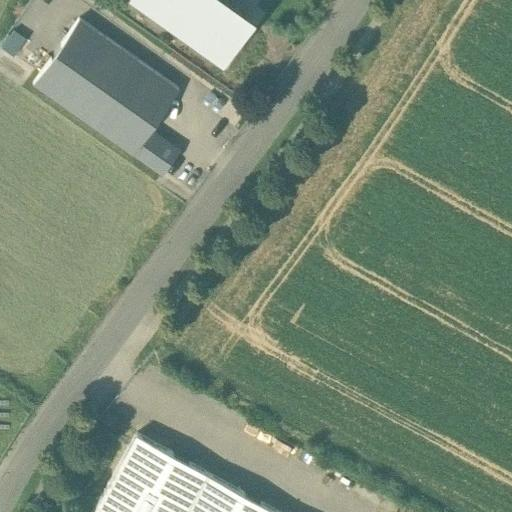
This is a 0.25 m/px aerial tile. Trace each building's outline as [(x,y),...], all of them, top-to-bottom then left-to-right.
[(229,0),(129,0),(217,58),(248,12),(229,0)] [(177,88),(79,18),(32,84),(131,154),(149,127),(177,88)] [(149,127),(131,154),(161,175),(180,149),(149,127)] [(136,433),(92,511),(185,511),(207,472),(136,433)] [(278,511),(207,472),(185,511),(278,511)]
